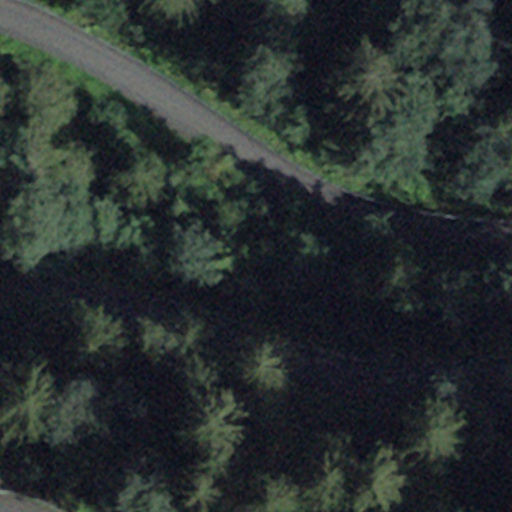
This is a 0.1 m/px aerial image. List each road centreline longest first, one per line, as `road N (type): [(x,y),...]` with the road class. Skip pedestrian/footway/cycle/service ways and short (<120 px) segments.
road 1 (unclassified): [(511,242),(339,219),(64,39),(0,17)]
road 2 (unclassified): [(0,287),(429,380),(511,367)]
